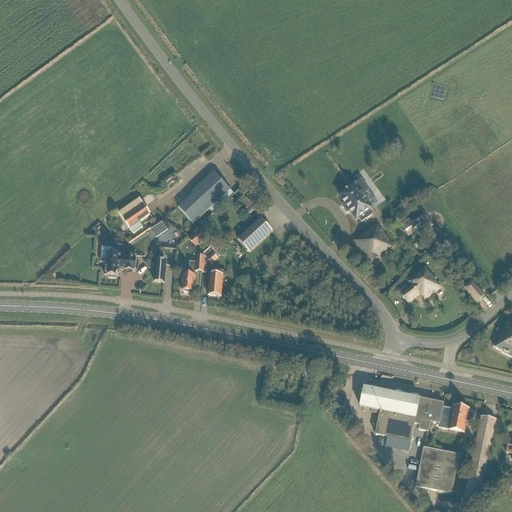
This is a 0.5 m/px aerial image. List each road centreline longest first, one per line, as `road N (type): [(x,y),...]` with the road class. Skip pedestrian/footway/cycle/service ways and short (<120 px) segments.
road 1 (unclassified): [(393,343),(380,309),(233,149),(119,0)]
road 2 (tertiary): [(389,368),(138,318),(0,308)]
road 3 (unclassified): [(393,343),(456,339),(511,294)]
road 4 (tertiary): [(511,394),(389,368)]
